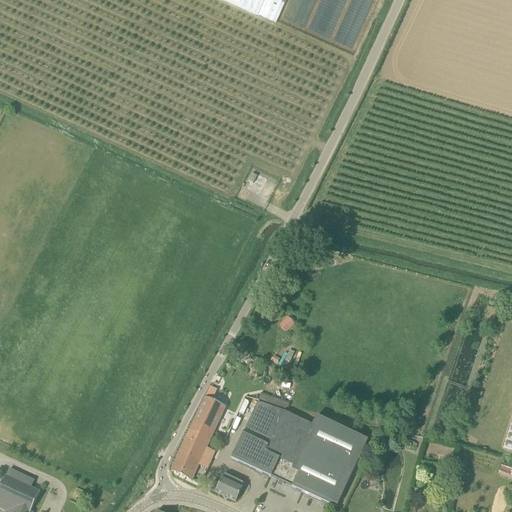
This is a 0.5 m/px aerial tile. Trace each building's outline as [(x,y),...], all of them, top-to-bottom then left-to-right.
[(288,0),(222,0),(278,25),(288,0)] [(257,177),(252,173),(247,181),(253,185),(257,177)] [(280,323),(283,331),(295,326),(291,318),(280,323)] [(225,407),(206,399),(194,424),(213,433),(225,407)] [(231,459),(336,508),(368,441),(317,416),(312,425),(285,412),(258,402),(231,459)] [(191,481),(213,433),(194,424),(172,472),(191,481)] [(511,467),(502,464),(498,476),(509,480),(511,480),(511,467)] [(214,481),(210,490),(236,503),(245,484),(224,475),(220,484),(214,481)] [(9,511),(31,511),(40,493),(5,476),(0,487),(0,500),(12,506),(9,511)]
